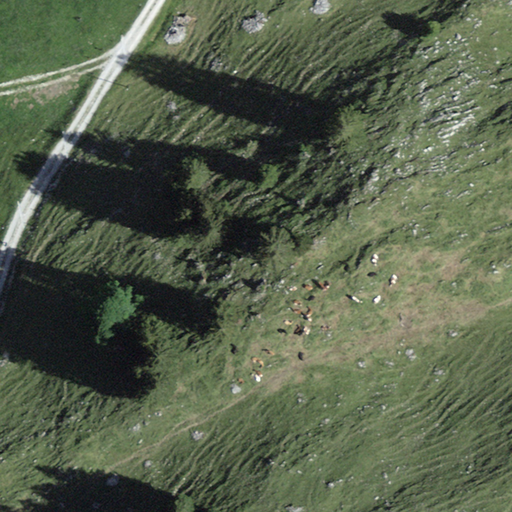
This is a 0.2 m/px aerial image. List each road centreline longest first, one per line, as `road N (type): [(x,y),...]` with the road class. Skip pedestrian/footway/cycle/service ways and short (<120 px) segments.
road 1 (track): [(159,0),(24,229),(0,299)]
road 2 (track): [(0,88),(125,54)]
